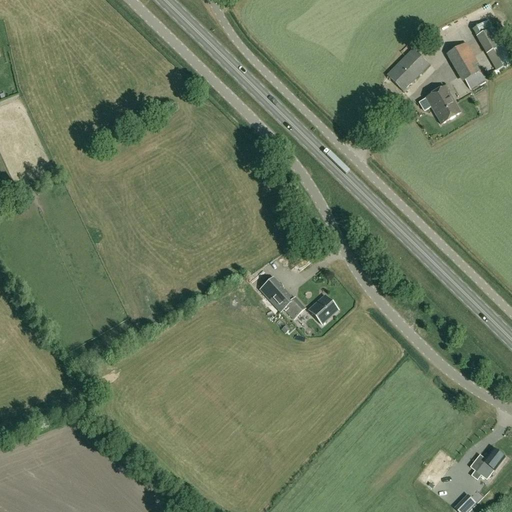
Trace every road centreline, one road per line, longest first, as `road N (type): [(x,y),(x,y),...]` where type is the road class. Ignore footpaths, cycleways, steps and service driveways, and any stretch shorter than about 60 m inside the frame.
road 1 (unclassified): [(511,413),(460,382),(370,294),(292,163),(129,0)]
road 2 (primary): [(511,340),(163,0)]
road 3 (unclassified): [(511,315),(238,45),(211,0)]
